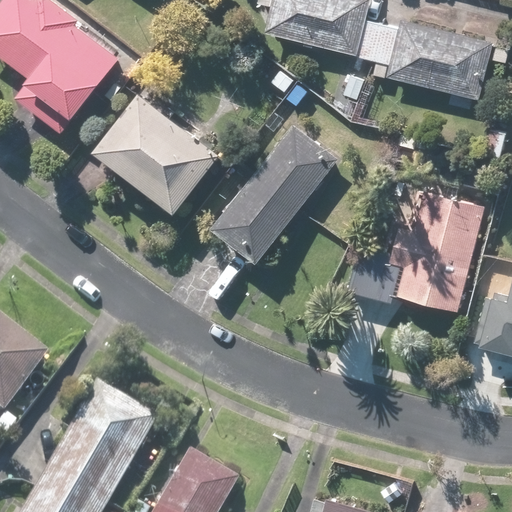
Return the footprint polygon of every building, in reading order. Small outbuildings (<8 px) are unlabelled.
[(130,57),(64,0),(6,0),(0,7),(0,38),(44,76),(27,95),(67,129),(130,57)] [(379,58),(377,72),(487,94),(498,37),(406,19),(405,23),(372,17),(374,0),(267,0),(267,2),(276,4),(270,36),(379,58)] [(149,87),(104,146),(185,207),(229,148),(149,87)] [(345,155),(300,120),(222,220),(267,255),(345,155)] [(505,157),(511,127),(494,124),(488,153),(505,157)] [(465,309),(491,199),(423,182),(414,219),(395,215),(388,247),(362,240),(351,286),(395,297),(396,293),(465,309)] [(511,295),(496,291),(483,338),(511,346),(511,295)] [(0,422),(52,354),(0,314),(0,422)] [(98,383),(21,511),(107,511),(162,421),(98,383)] [(191,451),(155,511),(224,511),(243,482),(191,451)] [(385,511),(386,508),(319,492),(314,511),(385,511)]
